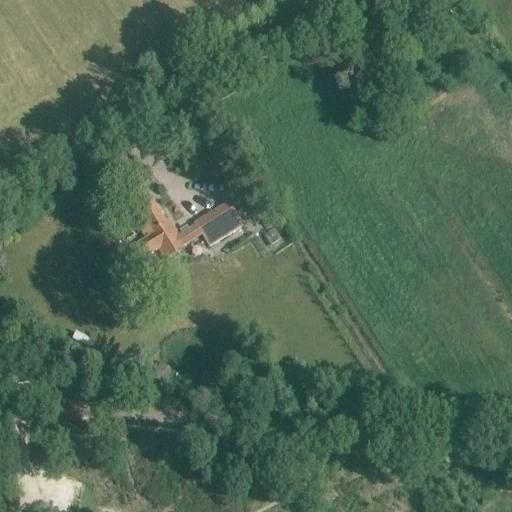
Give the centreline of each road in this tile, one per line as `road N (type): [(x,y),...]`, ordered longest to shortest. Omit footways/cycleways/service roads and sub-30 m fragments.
road 1 (unclassified): [(0,193),(360,0)]
road 2 (track): [(19,371),(17,505)]
